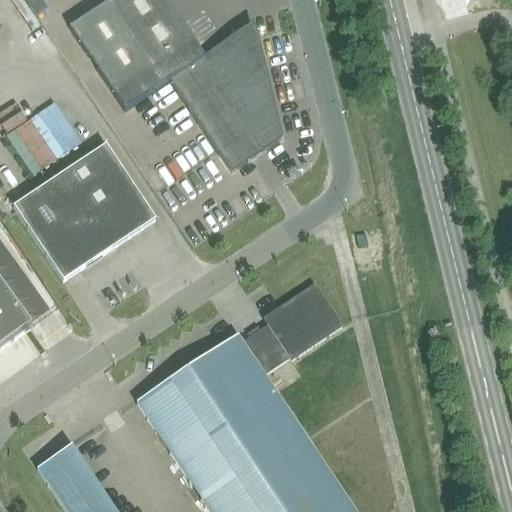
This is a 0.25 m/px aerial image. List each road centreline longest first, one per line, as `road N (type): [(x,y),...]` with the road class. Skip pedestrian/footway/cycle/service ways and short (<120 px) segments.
road 1 (unclassified): [(0,424),(349,190),(302,0)]
road 2 (secondary): [(511,496),(389,0)]
